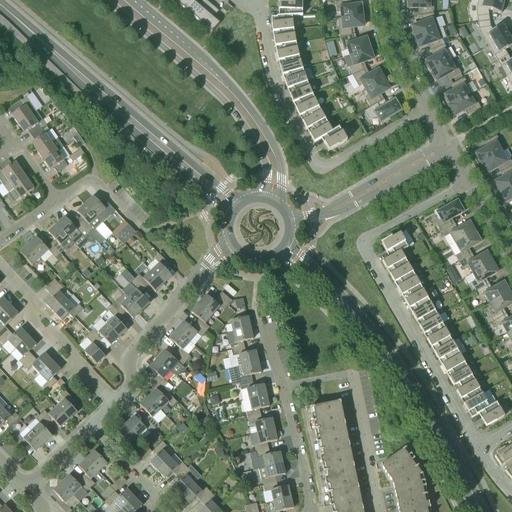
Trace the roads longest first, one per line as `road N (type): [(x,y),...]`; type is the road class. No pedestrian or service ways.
road 1 (residential): [(463,180),(371,234),(364,249),(479,446)]
road 2 (tertiary): [(479,511),(413,388),(336,295),(284,248)]
road 3 (tertiary): [(236,206),(0,3)]
road 4 (residential): [(261,0),(276,92),(314,160),(337,160),(424,111)]
road 5 (tertiary): [(279,203),(280,158),(247,103),(133,0)]
road 6 (tertiary): [(109,0),(232,108),(267,165),(262,196)]
road 7 (residential): [(115,406),(131,387),(136,352),(234,246)]
road 8 (residential): [(311,511),(265,315)]
road 9 (residential): [(115,406),(35,320),(0,266)]
road 10 (residential): [(321,213),(344,210),(446,147)]
road 11 (residential): [(446,147),(429,149),(321,213)]
road 12 (residential): [(379,508),(351,375)]
